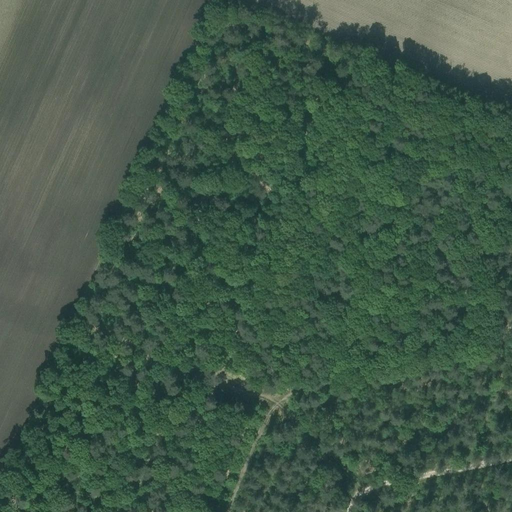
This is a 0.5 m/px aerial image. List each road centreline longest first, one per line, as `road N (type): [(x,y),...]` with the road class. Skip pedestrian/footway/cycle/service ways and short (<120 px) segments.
road 1 (track): [(511,342),(273,399),(361,493)]
road 2 (unclassified): [(347,511),(370,485),(511,460)]
